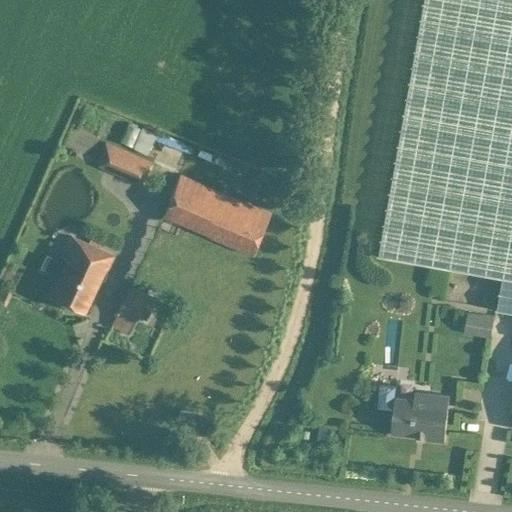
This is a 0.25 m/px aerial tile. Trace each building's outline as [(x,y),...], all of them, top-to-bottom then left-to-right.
[(511,0),(424,0),(379,257),(503,278),(497,309),(511,312),(511,0)] [(110,143),(139,149),(144,128),(115,122),(110,143)] [(145,162),(102,145),(95,164),(138,181),(145,162)] [(262,212),(179,179),(165,213),(248,246),(262,212)] [(48,299),(88,317),(117,252),(77,234),(48,299)] [(133,281),(110,324),(125,332),(148,290),(133,281)] [(396,433),(452,437),(454,396),(399,393),(396,433)] [(181,441),(211,440),(210,409),(181,410),(181,441)]
